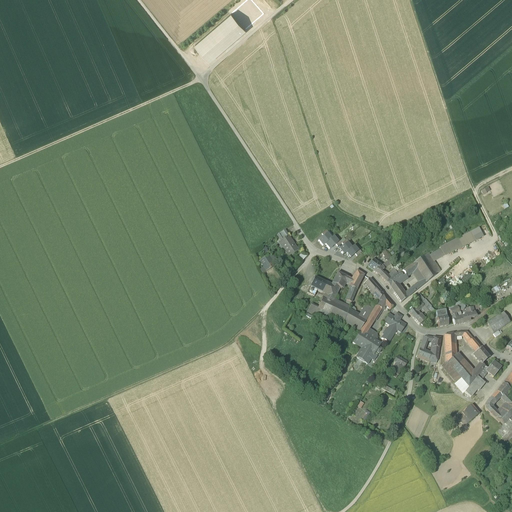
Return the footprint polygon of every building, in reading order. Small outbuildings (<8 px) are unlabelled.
[(195,45),(209,62),(246,31),(232,14),(195,45)] [(481,191),(484,195),(491,191),(489,187),(481,191)] [(470,233),(475,242),(483,238),(478,229),(470,233)] [(276,235),(280,242),(288,236),(284,230),(276,235)] [(440,250),(430,256),(434,262),(444,256),(445,257),(475,242),(470,233),(439,248),(440,250)] [(324,237),(318,241),(323,246),(325,244),(331,239),(327,234),(324,237)] [(288,236),(280,242),(287,251),(285,252),(288,257),(298,251),(288,236)] [(331,239),(325,244),(330,250),(336,244),(338,243),(334,237),(331,239)] [(278,243),(285,252),(287,251),(280,242),(278,243)] [(344,246),(339,250),(343,255),(346,253),(352,248),(347,243),(344,246)] [(352,248),(346,253),(350,258),(355,254),(359,252),(354,246),(352,248)] [(390,260),(384,251),(382,253),(387,262),(389,261),(390,260)] [(301,253),(296,259),(300,262),(305,257),(301,253)] [(428,254),(423,258),(435,275),(440,272),(434,262),(430,256),(428,254)] [(266,271),(275,266),(268,255),(260,261),(266,271)] [(485,257),(479,262),(481,265),(482,264),(485,267),(490,263),(485,257)] [(423,258),(413,265),(416,270),(423,280),(425,284),(436,276),(435,275),(423,258)] [(381,266),(373,260),(367,267),(373,271),(381,266)] [(381,266),(373,271),(378,274),(380,277),(383,274),(381,272),(382,270),(384,269),(384,268),(383,268),(382,265),(381,266)] [(390,280),(386,282),(393,293),(400,288),(397,284),(407,278),(406,276),(416,270),(413,265),(403,271),(390,280)] [(469,265),(460,272),(468,281),(476,275),(469,265)] [(364,275),(356,271),(352,280),(350,283),(350,287),(351,288),(357,289),(364,275)] [(352,280),(337,273),(332,284),(339,287),(342,289),(345,282),(350,283),(352,280)] [(383,274),(380,277),(386,282),(390,280),(387,277),(384,274),(383,274)] [(327,283),(315,277),(310,287),(317,290),(322,293),(322,292),(321,292),(326,283),(327,283)] [(370,279),(364,284),(369,290),(372,288),(370,286),(373,283),(370,279)] [(423,280),(405,295),(407,298),(425,284),(423,280)] [(327,283),(326,283),(321,292),(322,292),(324,294),(322,299),(331,303),(339,287),(332,284),(331,285),(327,283)] [(383,294),(373,283),(370,286),(372,288),(369,290),(377,298),(378,300),(379,301),(383,294)] [(490,291),(493,295),(501,291),(498,286),(490,291)] [(317,290),(310,287),(307,293),(314,297),(317,290)] [(357,289),(351,288),(346,301),(351,303),(357,289)] [(405,295),(400,288),(393,293),(401,303),(407,298),(405,295)] [(424,300),(418,294),(415,297),(420,302),(421,303),(424,300)] [(383,296),(376,306),(381,309),(382,310),(385,305),(388,308),(391,304),(383,296)] [(369,308),(369,309),(372,311),(378,300),(377,298),(374,300),(369,308)] [(331,303),(322,299),(317,309),(330,315),(344,321),(348,311),(332,303),(331,303)] [(462,301),(448,308),(449,311),(457,307),(463,303),(462,301)] [(421,303),(420,302),(418,304),(419,305),(415,309),(414,308),(409,313),(412,316),(415,320),(420,315),(417,312),(422,308),(424,306),(421,303)] [(463,303),(457,307),(459,312),(465,309),(464,303),(463,303)] [(330,315),(317,309),(310,305),(307,312),(308,313),(316,317),(327,322),(330,315)] [(376,306),(360,331),(365,334),(369,328),(381,309),(376,306)] [(427,310),(424,306),(422,308),(429,316),(431,315),(427,310)] [(457,307),(449,311),(451,315),(455,314),(457,313),(459,312),(457,307)] [(368,311),(364,308),(359,316),(366,320),(371,312),(368,311)] [(467,314),(464,315),(465,316),(462,317),(463,323),(469,321),(469,319),(475,318),(475,317),(474,312),(474,313),(473,308),(466,309),(467,314)] [(440,310),(440,311),(435,312),(436,318),(446,317),(445,309),(440,310)] [(359,316),(348,310),(348,311),(344,321),(359,331),(366,320),(359,316)] [(316,317),(308,313),(305,318),(313,323),(316,317)] [(487,324),(495,337),(499,334),(498,331),(510,323),(503,313),(487,324)] [(394,318),(389,315),(384,322),(390,326),(387,330),(382,338),(384,340),(388,343),(396,330),(401,333),(406,325),(399,321),(402,317),(396,314),(394,318)] [(425,320),(420,315),(415,320),(420,325),(421,324),(425,320)] [(446,317),(436,318),(438,328),(448,326),(446,317)] [(457,319),(453,320),(454,326),(463,323),(462,317),(459,318),(457,319)] [(369,328),(365,334),(378,342),(378,334),(369,328)] [(365,334),(360,331),(353,343),(362,349),(373,356),(376,352),(378,348),(381,344),(378,342),(365,334)] [(467,332),(459,332),(453,333),(454,336),(459,336),(462,336),(468,343),(472,339),(467,332)] [(453,333),(444,336),(445,363),(447,363),(455,356),(454,336),(453,333)] [(433,338),(424,337),(420,346),(424,348),(427,341),(433,342),(433,338)] [(440,338),(433,338),(433,342),(432,348),(439,348),(440,338)] [(472,339),(468,343),(471,346),(472,347),(476,352),(480,349),(472,339)] [(439,348),(432,348),(432,355),(432,356),(431,360),(430,360),(430,362),(431,362),(432,361),(436,361),(439,348)] [(373,356),(362,349),(358,354),(359,354),(357,358),(368,365),(373,356)] [(476,352),(473,355),(480,364),(481,365),(489,358),(480,349),(476,352)] [(423,351),(419,350),(416,357),(430,362),(430,360),(431,360),(432,356),(432,355),(423,351)] [(458,353),(455,356),(471,375),(474,371),(458,353)] [(471,375),(455,356),(447,363),(461,379),(468,387),(475,379),(471,375)] [(407,363),(396,357),(394,362),(397,363),(392,372),(394,374),(395,374),(397,375),(398,376),(400,372),(400,371),(402,367),(404,368),(407,363)] [(493,362),(487,369),(485,367),(483,370),(487,373),(493,378),(501,368),(493,362)] [(461,379),(447,363),(445,363),(443,367),(456,383),(461,379)] [(474,371),(471,375),(475,379),(484,367),(481,365),(480,364),(474,371)] [(483,370),(479,375),(483,378),(487,373),(483,370)] [(481,381),(476,378),(468,388),(464,393),(471,398),(477,390),(478,391),(484,384),(481,381)] [(461,379),(456,383),(464,391),(468,387),(461,379)] [(468,387),(464,391),(456,383),(454,385),(463,395),(464,393),(468,388),(468,387)] [(503,384),(496,393),(494,395),(498,399),(501,396),(502,397),(505,393),(509,389),(503,384)] [(384,385),(382,389),(393,395),(395,391),(384,385)] [(506,394),(505,393),(502,397),(502,399),(503,401),(506,403),(509,400),(509,399),(510,394),(509,394),(510,394),(508,392),(506,394)] [(494,395),(487,402),(485,406),(485,409),(487,411),(491,408),(491,405),(498,399),(494,395)] [(361,401),(353,413),(356,415),(364,403),(361,401)] [(503,401),(494,411),(499,415),(508,406),(506,403),(503,401)] [(499,415),(495,419),(502,426),(508,420),(511,416),(511,402),(508,406),(499,415)] [(479,414),(471,405),(466,409),(474,418),(479,414)] [(466,409),(466,408),(462,411),(466,416),(470,421),(474,418),(466,409)] [(494,411),(491,408),(487,411),(491,416),(495,419),(499,415),(494,411)] [(366,421),(370,413),(366,411),(362,419),(366,421)] [(511,429),(511,423),(508,420),(502,426),(507,430),(509,428),(511,430),(509,432),(509,433),(511,429)] [(507,430),(502,426),(495,434),(502,440),(505,437),(509,433),(509,432),(507,430)]
